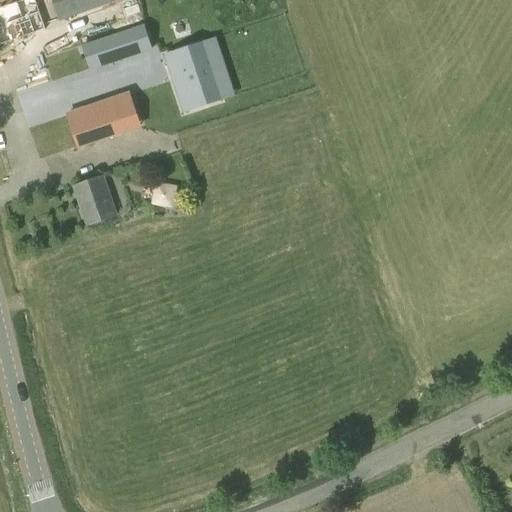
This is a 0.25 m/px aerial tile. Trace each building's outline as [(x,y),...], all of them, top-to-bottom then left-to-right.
[(0,43),(1,46),(46,30),(34,0),(20,0),(0,7),(0,43)] [(51,0),(60,23),(124,0),(51,0)] [(124,38),(84,52),(92,73),(132,60),(124,38)] [(177,65),(167,68),(185,117),(222,104),(202,47),(174,57),(177,65)] [(113,102),(67,117),(78,149),(124,133),(113,102)] [(151,166),(152,199),(176,198),(174,165),(151,166)] [(87,227),(116,217),(103,177),(74,187),(87,227)]
